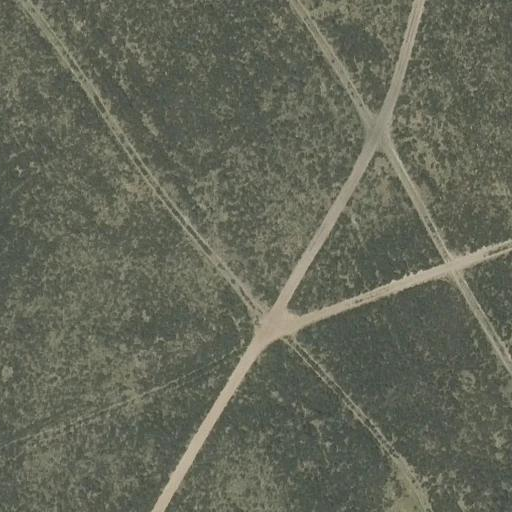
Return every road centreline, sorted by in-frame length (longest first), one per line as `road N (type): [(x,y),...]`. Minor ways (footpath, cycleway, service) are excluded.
road 1 (track): [(266,322),(180,226),(19,0)]
road 2 (track): [(418,0),(385,114),(266,322)]
road 3 (track): [(511,246),(283,327),(266,322)]
road 4 (track): [(266,322),(156,511)]
road 5 (track): [(375,134),(291,0)]
